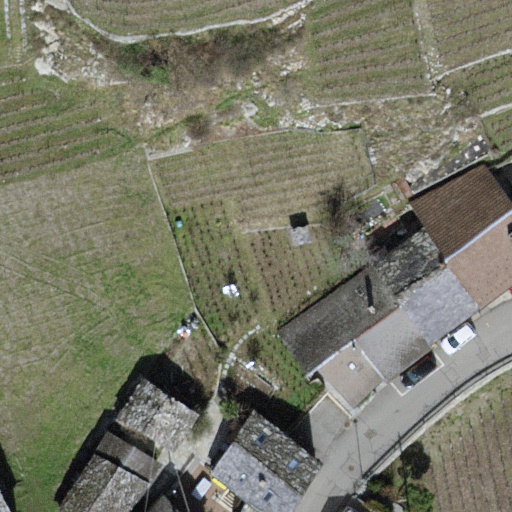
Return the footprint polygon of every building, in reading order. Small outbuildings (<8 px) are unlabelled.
[(511,281),(511,199),(484,162),(409,201),(425,225),(480,306),(511,281)] [(429,342),(480,306),(425,225),(368,260),(374,268),(429,342)] [(432,346),(429,342),(374,268),(279,332),(306,373),(354,338),(386,381),(432,346)] [(198,412),(143,376),(116,417),(173,451),(198,412)] [(288,511),(321,459),(254,407),(208,471),(245,499),(261,511),(288,511)] [(128,511),(162,462),(106,430),(56,511),(128,511)] [(0,511),(12,511),(0,488),(0,511)] [(183,511),(163,491),(147,511),(183,511)] [(261,511),(245,499),(239,511),(261,511)]
